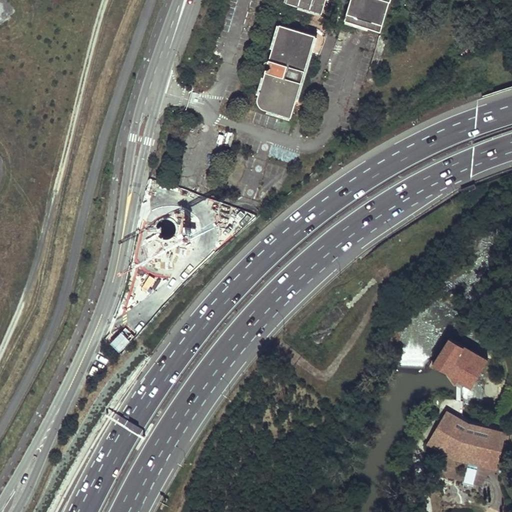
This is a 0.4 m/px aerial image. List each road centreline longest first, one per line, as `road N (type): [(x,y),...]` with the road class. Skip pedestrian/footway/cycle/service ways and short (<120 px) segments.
road 1 (trunk): [(511,106),(412,146),(303,218),(197,327),(131,422)]
road 2 (trunk): [(147,478),(238,341),(326,256),(424,185),(511,146)]
road 3 (tertiary): [(123,229),(93,339),(54,417)]
road 4 (unknown): [(346,84),(373,89),(400,77),(465,0)]
road 5 (tertiary): [(154,88),(135,124),(123,229)]
road 6 (tertiary): [(123,229),(154,88)]
